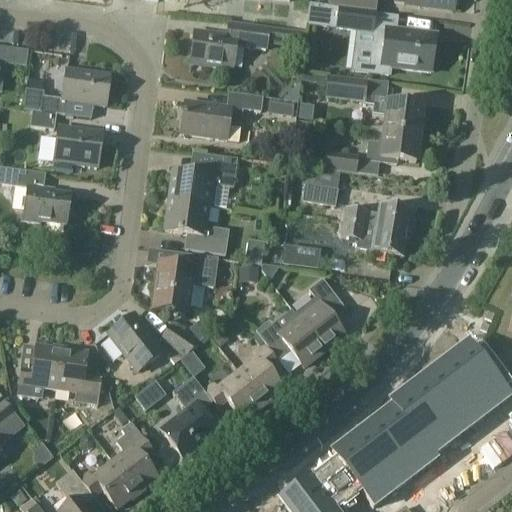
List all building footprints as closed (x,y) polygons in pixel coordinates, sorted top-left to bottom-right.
[(337,12),(375,17),(377,0),(327,0),(326,10),(337,12)] [(393,0),(393,5),(452,13),(453,0),(393,0)] [(308,5),(305,28),(335,31),(337,12),(326,10),(327,7),(308,5)] [(337,12),(335,31),(358,35),(372,36),(373,30),(375,17),(337,12)] [(227,25),(225,38),(192,34),(188,66),(230,71),(233,49),(266,53),(269,31),(227,25)] [(372,36),(367,75),(388,78),(389,70),(431,75),(435,38),(396,33),(384,32),(373,30),(372,36)] [(0,49),(0,65),(25,69),(27,53),(0,49)] [(59,65),(58,53),(36,54),(37,67),(59,65)] [(41,99),(39,115),(55,117),(63,118),(65,104),(104,109),(108,78),(65,72),(61,102),(41,99)] [(326,87),(327,79),(300,76),(300,84),(326,87)] [(365,105),(367,82),(327,78),(327,79),(326,87),(324,101),(365,105)] [(227,96),(226,109),(183,104),(179,136),(236,144),(240,112),(260,115),(262,100),(227,96)] [(373,109),(371,120),(385,121),(383,133),(423,138),(425,120),(421,120),(423,110),(404,107),(404,103),(374,99),(373,109)] [(280,107),(279,119),(291,120),(293,108),(280,107)] [(55,117),(39,115),(31,114),(29,130),(53,133),(55,117)] [(96,171),(101,135),(57,129),(52,165),(96,171)] [(367,145),(365,164),(398,168),(399,163),(416,165),(417,155),(421,156),(423,138),(383,133),(382,147),(367,145)] [(326,155),(323,173),(334,175),(355,178),(358,159),(326,155)] [(171,172),(167,203),(206,208),(214,209),(217,189),(228,191),(230,191),(232,191),(236,162),(200,157),(197,176),(188,175),(171,172)] [(0,170),(0,188),(26,192),(27,189),(29,174),(0,170)] [(40,174),(39,183),(59,186),(60,176),(40,174)] [(334,210),(337,193),(304,187),(301,205),(334,210)] [(43,191),(27,189),(26,192),(22,223),(38,225),(39,223),(65,227),(69,196),(43,193),(43,191)] [(206,208),(167,203),(163,233),(186,236),(183,253),(224,258),(228,233),(203,230),(206,208)] [(345,210),(342,225),(405,236),(409,214),(378,209),(377,217),(367,216),(367,214),(345,210)] [(342,225),(339,241),(357,244),(355,252),(401,260),(405,236),(342,225)] [(284,249),(282,266),(281,268),(285,269),(284,270),(315,275),(315,273),(317,273),(319,254),(284,249)] [(158,267),(152,307),(186,312),(189,287),(213,290),(217,262),(214,261),(165,255),(163,268),(158,267)] [(243,270),(238,270),(238,285),(258,285),(258,270),(252,270),(252,267),(243,267),(243,270)] [(261,268),(261,274),(269,285),(278,270),(261,268)] [(64,297),(63,277),(53,278),(53,297),(64,297)] [(313,301),(295,315),(299,321),(325,354),(345,338),(333,322),(345,313),(321,283),(307,294),(313,301)] [(108,342),(100,348),(113,364),(120,359),(136,379),(165,356),(133,315),(104,337),(108,342)] [(268,324),(254,335),(255,336),(257,339),(263,346),(278,365),(292,354),(304,370),(325,354),(299,321),(278,337),(268,324)] [(205,325),(191,335),(199,346),(213,337),(205,325)] [(169,327),(158,343),(173,352),(173,353),(184,360),(191,355),(200,348),(186,338),(169,327)] [(219,334),(210,340),(218,351),(228,344),(219,334)] [(309,481),(308,479),(278,502),(285,511),(332,511),(340,507),(341,508),(353,499),(352,498),(359,492),(372,509),(433,462),(430,458),(507,399),(501,391),(509,385),(481,349),(473,355),(466,344),(388,404),(391,408),(330,454),(335,461),(309,481)] [(257,358),(236,374),(262,408),(283,392),(281,389),(273,378),(276,376),(283,371),(278,365),(263,346),(258,349),(253,353),(257,358)] [(30,380),(19,378),(16,399),(41,402),(42,392),(54,394),(61,351),(35,347),(30,380)] [(61,351),(54,394),(74,397),(73,405),(96,409),(98,399),(98,400),(101,381),(83,378),(87,355),(61,351)] [(212,385),(201,393),(211,405),(216,412),(226,404),(241,424),(262,408),(236,374),(216,390),(212,385)] [(171,397),(184,414),(161,433),(183,461),(217,435),(201,414),(211,405),(201,393),(192,381),(171,397)] [(0,463),(4,460),(0,455),(0,446),(16,434),(17,430),(18,432),(23,432),(28,428),(7,401),(3,404),(0,406),(0,463)] [(118,411),(112,416),(121,428),(127,424),(128,423),(118,411)] [(114,446),(122,456),(111,464),(136,496),(157,481),(145,465),(155,458),(141,440),(141,441),(129,426),(120,434),(123,439),(114,446)] [(87,474),(78,482),(93,501),(102,494),(115,511),(116,511),(136,496),(111,464),(91,479),(87,474)] [(78,482),(72,474),(54,487),(69,507),(62,511),(86,511),(84,509),(93,502),(93,501),(78,482)] [(48,487),(38,494),(46,506),(56,499),(48,487)] [(31,501),(18,511),(28,511),(35,507),(31,501)]
